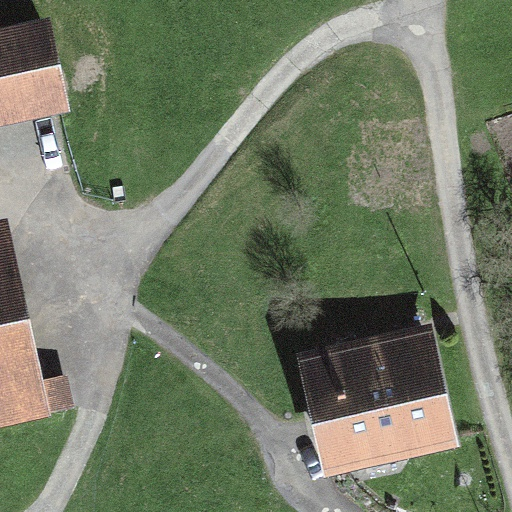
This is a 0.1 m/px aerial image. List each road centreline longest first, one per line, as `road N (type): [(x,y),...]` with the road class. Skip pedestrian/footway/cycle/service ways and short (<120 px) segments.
road 1 (track): [(45,511),(119,309),(212,169),(341,39),(419,22)]
road 2 (track): [(417,0),(497,437),(511,477)]
road 3 (track): [(119,309),(255,416),(291,506),(303,511)]
